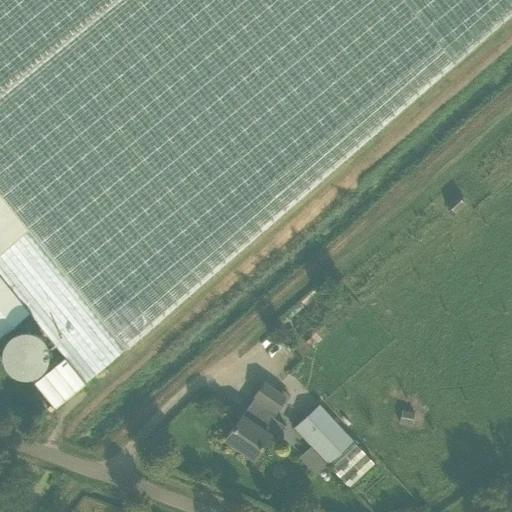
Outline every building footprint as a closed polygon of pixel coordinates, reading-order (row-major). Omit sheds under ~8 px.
[(511,0),(0,0),(0,336),(29,313),(53,344),(65,357),(34,382),(54,407),(511,10),(511,0)] [(464,203),(457,195),(446,204),(454,212),(464,203)] [(272,417),(276,412),(275,411),(284,397),(264,383),(254,397),(241,415),(238,419),(225,438),(253,458),(268,436),(275,441),(284,426),(272,417)] [(28,399),(39,411),(47,405),(36,392),(28,399)] [(294,428),(328,464),(353,441),(319,404),(294,428)] [(399,423),(412,426),(415,413),(402,410),(399,423)]
